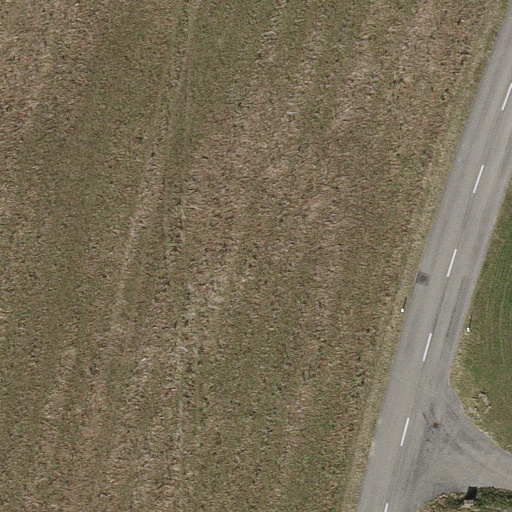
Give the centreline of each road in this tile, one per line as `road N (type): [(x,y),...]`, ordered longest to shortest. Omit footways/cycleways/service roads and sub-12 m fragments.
road 1 (tertiary): [(381,511),(511,62)]
road 2 (track): [(401,424),(511,477)]
